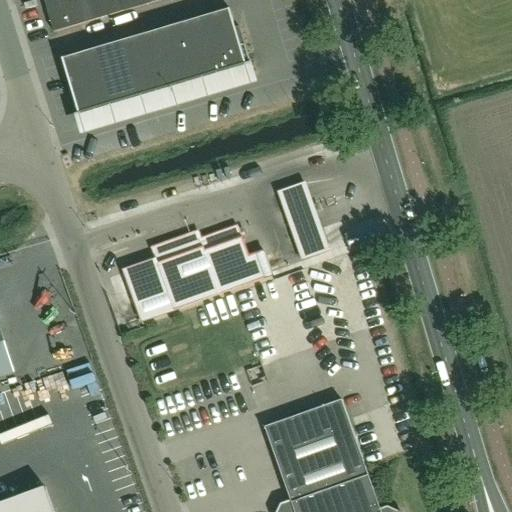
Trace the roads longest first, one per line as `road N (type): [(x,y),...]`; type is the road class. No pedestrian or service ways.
road 1 (secondary): [(490,511),(337,0)]
road 2 (unclassified): [(168,511),(41,150)]
road 3 (unclassified): [(41,150),(0,23)]
